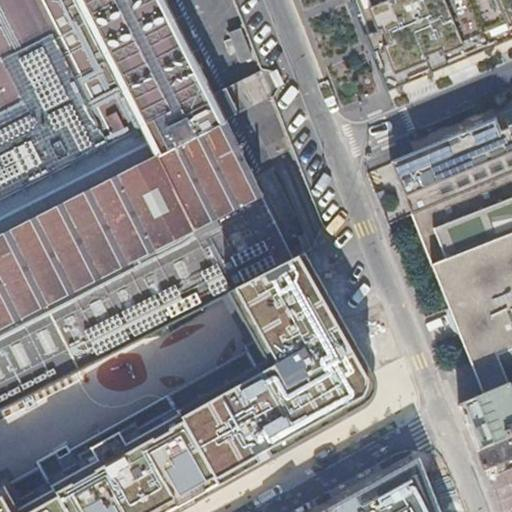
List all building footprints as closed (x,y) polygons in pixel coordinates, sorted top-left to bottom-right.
[(0,0),(0,407),(227,292),(295,257),(225,122),(211,95),(162,0),(0,0)] [(511,0),(353,0),(387,86),(511,33),(511,0)] [(234,35),(238,60),(248,59),(244,33),(234,35)] [(255,73),(211,95),(225,122),(265,99),(255,73)] [(411,213),(511,171),(511,109),(495,117),(389,160),(411,213)] [(511,171),(411,213),(485,393),(511,382),(511,171)] [(301,254),(295,257),(227,292),(253,339),(246,343),(250,353),(73,456),(66,445),(38,460),(44,473),(0,498),(0,511),(167,511),(357,406),(356,401),(362,393),(365,385),(364,372),(369,370),(301,254)] [(458,405),(476,449),(511,434),(511,382),(485,393),(458,405)] [(437,511),(418,461),(326,511),(437,511)]
